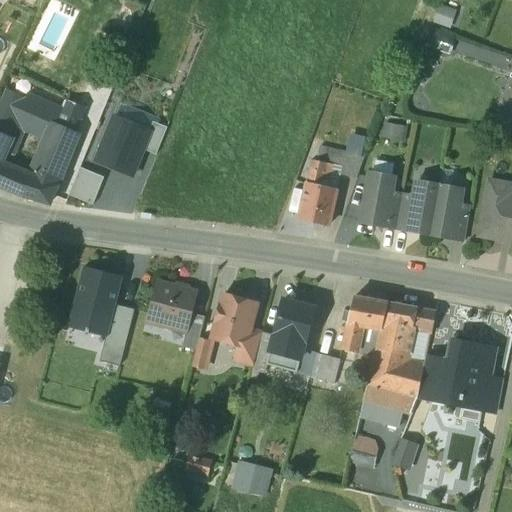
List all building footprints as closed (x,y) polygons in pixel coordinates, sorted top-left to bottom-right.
[(451,52),(501,70),(505,57),(456,40),(451,52)] [(24,132),(48,142),(56,125),(62,109),(29,95),(27,100),(5,91),(0,102),(0,133),(10,138),(0,161),(0,165),(23,175),(32,179),(35,173),(11,163),(24,132)] [(114,118),(96,161),(133,176),(144,150),(151,133),(114,118)] [(151,133),(144,150),(156,155),(168,128),(155,123),(151,133)] [(49,203),(78,135),(56,125),(48,142),(35,173),(32,179),(23,175),(14,191),(17,193),(49,203)] [(0,133),(0,185),(14,191),(23,175),(0,165),(0,161),(10,138),(0,133)] [(350,133),(345,153),(360,156),(365,136),(350,133)] [(339,176),(356,180),(365,157),(360,156),(345,153),(316,146),(312,159),(326,163),(340,166),(339,176)] [(312,159),(306,184),(320,187),(322,180),(326,163),(312,159)] [(82,167),(71,196),(92,205),(104,176),(82,167)] [(393,178),(371,174),(370,178),(369,178),(361,222),(384,227),(384,226),(390,193),(393,178)] [(327,181),(322,180),(320,187),(306,184),(298,218),(310,221),(313,225),(323,227),(328,224),(336,191),(331,190),(325,189),(327,181)] [(414,197),(408,230),(408,231),(430,235),(439,186),(417,182),(414,197)] [(511,186),(488,182),(478,236),(511,242),(511,201),(508,201),(511,186)] [(439,186),(430,235),(452,239),(452,238),(458,205),(461,190),(439,186)] [(390,193),(384,226),(396,228),(402,195),(390,193)] [(402,195),(396,228),(408,230),(414,197),(402,195)] [(470,208),(458,205),(452,238),(464,241),(470,208)] [(120,278),(82,268),(67,325),(106,335),(113,306),(120,278)] [(195,293),(160,285),(157,301),(151,304),(150,309),(153,315),(161,317),(159,326),(186,332),(190,315),(195,293)] [(256,305),(222,296),(210,339),(238,347),(244,348),(249,330),(256,305)] [(341,349),(375,356),(376,351),(388,303),(354,297),(350,314),(344,313),(342,321),(347,323),(341,349)] [(314,309),(283,300),(273,337),(289,341),(303,345),(304,345),(314,309)] [(434,313),(388,303),(376,351),(406,358),(412,332),(430,335),(434,313)] [(133,311),(113,306),(106,335),(99,359),(119,364),(133,311)] [(186,332),(182,348),(195,351),(198,340),(204,318),(190,315),(186,332)] [(244,348),(238,347),(234,362),(253,367),(262,334),(249,330),(244,348)] [(253,367),(252,370),(263,373),(273,337),(262,334),(253,367)] [(289,341),(273,337),(263,373),(278,377),(281,368),(282,369),(289,341)] [(210,343),(198,340),(195,351),(192,366),(204,369),(210,343)] [(289,341),(282,369),(295,372),(301,349),(303,345),(289,341)] [(480,346),(454,341),(450,362),(440,360),(433,397),(434,397),(433,403),(482,412),(484,401),(485,401),(490,377),(495,351),(479,348),(480,346)] [(317,354),(301,349),(295,372),(311,377),(317,354)] [(406,358),(376,351),(375,356),(367,387),(415,399),(416,399),(423,368),(404,363),(406,358)] [(341,361),(317,354),(311,377),(334,384),(341,361)] [(426,357),(425,357),(423,368),(416,399),(433,403),(434,397),(433,397),(440,360),(426,357)] [(502,379),(490,377),(485,401),(484,401),(482,412),(496,414),(502,379)] [(360,418),(399,427),(403,412),(410,414),(415,399),(367,387),(360,418)] [(375,441),(356,437),(350,464),(374,470),(378,451),(375,441)] [(416,446),(400,440),(392,463),(408,469),(416,446)] [(270,473),(239,465),(233,489),(264,497),(270,473)] [(202,466),(198,482),(220,489),(224,472),(202,466)]
